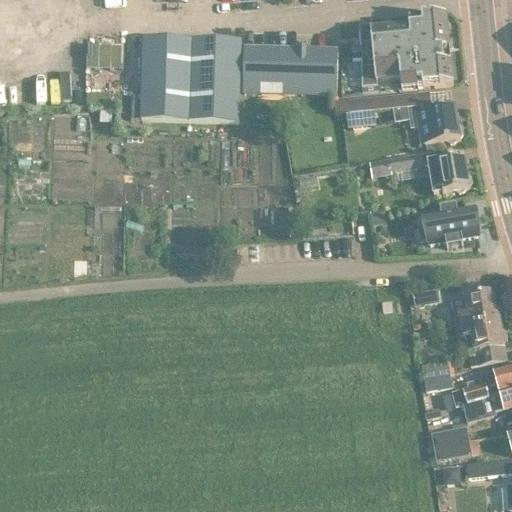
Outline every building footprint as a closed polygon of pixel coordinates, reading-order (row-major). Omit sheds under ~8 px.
[(408,30),(407,30),(370,34),(370,30),(370,28),(357,29),(357,31),(358,35),(360,60),(360,92),(376,90),(375,84),(396,82),(399,82),(399,88),(400,92),(400,93),(451,88),(444,18),(420,21),(420,22),(408,23),(408,24),(409,30),(408,30)] [(236,127),(239,45),(141,43),(139,125),(236,127)] [(336,57),(243,54),(241,95),(335,97),(336,57)] [(428,96),(332,106),(333,119),(346,118),(371,115),(409,111),(429,109),(428,96)] [(429,109),(409,111),(412,132),(419,130),(422,149),(424,149),(433,148),(443,146),(447,148),(452,147),(454,144),(458,144),(458,143),(461,137),(460,132),(455,128),(453,111),(451,111),(429,114),(429,109)] [(371,115),(346,118),(348,131),(372,129),(371,115)] [(388,164),(368,168),(370,179),(420,171),(418,158),(388,164)] [(426,166),(431,199),(453,195),(457,197),(460,197),(463,193),(467,193),(467,192),(470,187),(469,182),(465,178),(461,160),(426,166)] [(439,213),(439,217),(424,220),(429,248),(444,246),(445,250),(461,247),(461,243),(476,240),(471,212),(456,214),(455,211),(439,213)] [(355,218),(358,236),(368,235),(365,216),(355,218)] [(370,230),(382,228),(380,216),(368,218),(370,230)] [(347,217),(313,218),(313,237),(348,236),(347,217)] [(439,307),(437,294),(412,299),(414,310),(439,307)] [(456,341),(463,340),(499,334),(493,296),(462,303),(450,306),(456,341)] [(400,312),(399,303),(391,304),(392,313),(400,312)] [(502,351),(499,334),(463,340),(469,371),(497,367),(505,365),(502,351)] [(449,378),(446,366),(421,370),(423,382),(423,384),(443,379),(449,378)] [(511,370),(484,378),(486,385),(483,386),(487,402),(511,395),(511,370)] [(443,379),(423,384),(425,396),(446,392),(443,379)] [(466,391),(450,395),(454,412),(462,410),(461,409),(487,402),(483,386),(479,387),(477,383),(465,386),(466,391)] [(461,409),(462,410),(466,427),(494,421),(494,416),(502,414),(511,411),(511,395),(487,402),(461,409)] [(438,414),(423,417),(424,424),(440,420),(438,414)] [(511,416),(503,418),(505,427),(511,425),(511,416)] [(432,451),(476,444),(475,438),(466,440),(465,432),(430,438),(432,451)] [(476,444),(432,451),(435,466),(469,459),(478,458),(476,444)] [(511,511),(511,464),(466,470),(467,482),(511,477),(511,491),(505,492),(507,511),(511,511)]
